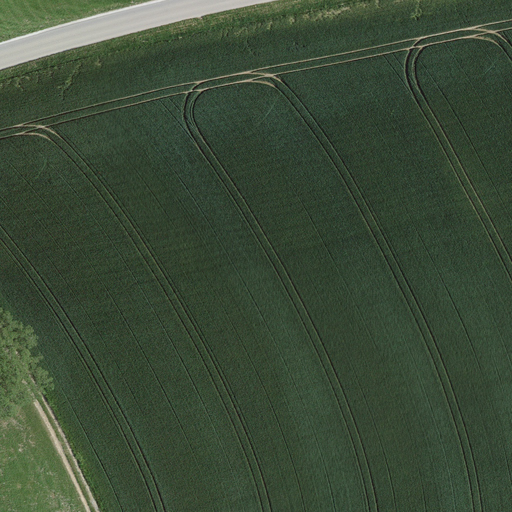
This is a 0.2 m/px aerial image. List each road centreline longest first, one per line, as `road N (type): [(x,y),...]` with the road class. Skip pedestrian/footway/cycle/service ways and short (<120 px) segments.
road 1 (tertiary): [(0,57),(218,0)]
road 2 (track): [(93,511),(0,334)]
